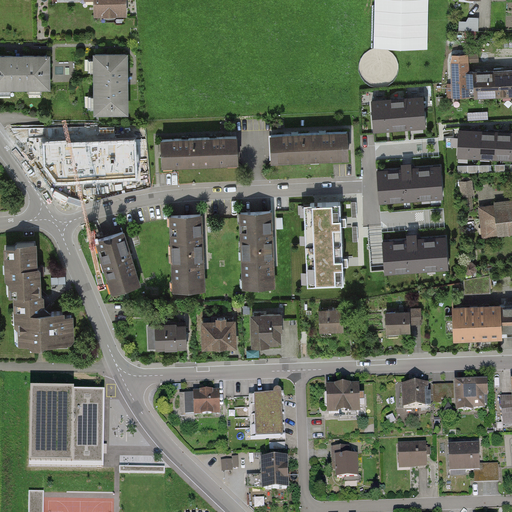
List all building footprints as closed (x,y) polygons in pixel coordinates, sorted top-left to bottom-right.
[(128,17),(127,0),(91,0),(92,19),(128,17)] [(460,31),(480,30),(480,19),(460,19),(460,31)] [(452,51),(450,59),(451,98),(470,98),(469,51),(452,51)] [(127,54),(95,54),(95,112),(127,112),(127,82),(127,54)] [(19,55),(0,55),(0,87),(49,87),(48,55),(19,55)] [(478,72),(473,73),(474,96),(511,93),(511,70),(500,71),(478,72)] [(423,100),(372,104),(375,135),(388,134),(407,132),(412,132),(426,131),(423,100)] [(470,131),(460,131),(459,155),(511,157),(511,132),(504,132),(489,132),(470,131)] [(347,132),(309,133),(310,158),(348,157),(347,132)] [(309,133),(272,135),(273,160),(310,158),(309,133)] [(237,136),(199,138),(200,163),(238,162),(237,136)] [(199,138),(162,139),(163,164),(200,163),(199,138)] [(36,154),(62,195),(86,180),(60,139),(36,154)] [(141,179),(137,146),(96,152),(101,185),(141,179)] [(440,163),(377,169),(380,202),(444,196),(440,163)] [(475,198),(473,180),(459,181),(461,199),(475,198)] [(345,283),(344,263),(342,221),(341,201),(305,203),(309,285),(345,283)] [(485,207),(488,235),(511,232),(511,201),(497,203),(497,205),(485,207)] [(241,212),(244,287),(274,286),(273,266),(272,229),(271,211),(241,212)] [(171,215),(174,290),(204,289),(204,269),(202,232),(201,214),(171,215)] [(123,232),(93,241),(110,293),(140,284),(123,232)] [(384,249),(385,259),(386,272),(449,268),(448,256),(447,243),(447,233),(412,235),(384,237),(384,249)] [(37,246),(2,248),(4,298),(11,298),(40,296),(37,246)] [(468,263),(466,264),(464,266),(463,268),(463,270),(463,272),(465,274),(466,275),(468,276),(470,276),(473,276),(474,274),(476,272),(476,270),(476,268),(475,266),(474,264),(472,263),(470,263),(468,263)] [(42,296),(40,296),(11,298),(14,347),(73,344),(71,313),(43,314),(42,296)] [(511,332),(511,305),(500,306),(501,334),(511,332)] [(468,307),(454,308),(456,338),(501,336),(501,334),(500,306),(488,307),(468,307)] [(342,309),(318,310),(319,333),(343,332),(342,309)] [(408,312),(385,313),(386,335),(409,334),(409,325),(422,325),(422,309),(408,309),(408,312)] [(281,314),(249,316),(250,348),(282,347),(281,314)] [(235,320),(201,321),(202,350),(236,349),(235,320)] [(186,323),(154,324),(155,353),(187,352),(186,323)] [(511,381),(510,382),(511,397),(511,408),(501,410),(503,427),(511,426),(511,381)] [(488,382),(455,383),(456,414),(489,413),(488,382)] [(439,385),(441,401),(455,399),(453,383),(439,385)] [(359,385),(324,387),(325,415),(360,414),(359,385)] [(430,385),(401,386),(402,410),(431,409),(430,385)] [(75,392),(32,392),(31,466),(74,466),(104,467),(104,449),(105,393),(101,393),(75,392)] [(217,392),(193,393),(193,418),(218,417),(217,392)] [(284,396),(250,397),(252,441),(286,440),(284,396)] [(426,444),(397,445),(398,469),(427,468),(426,444)] [(480,445),(448,446),(449,473),(473,472),(481,472),(480,465),(480,445)] [(233,459),(222,460),(223,473),(234,473),(234,469),(240,468),(239,456),(233,457),(233,459)] [(358,456),(335,457),(336,478),(359,477),(358,456)] [(287,491),(286,458),(259,459),(260,492),(287,491)] [(480,465),(481,472),(473,472),(474,483),(497,482),(496,464),(480,465)] [(29,492),(28,511),(43,511),(44,493),(29,492)]
